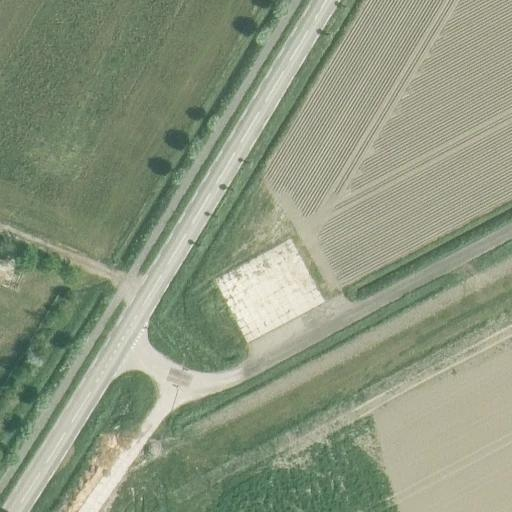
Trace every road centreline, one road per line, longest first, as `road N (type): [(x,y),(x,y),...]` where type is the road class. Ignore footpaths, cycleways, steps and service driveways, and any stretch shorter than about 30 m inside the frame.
road 1 (unclassified): [(118,345),(175,380),(205,385),(238,377),(511,232)]
road 2 (secondary): [(118,345),(325,0)]
road 3 (secondary): [(13,511),(118,345)]
